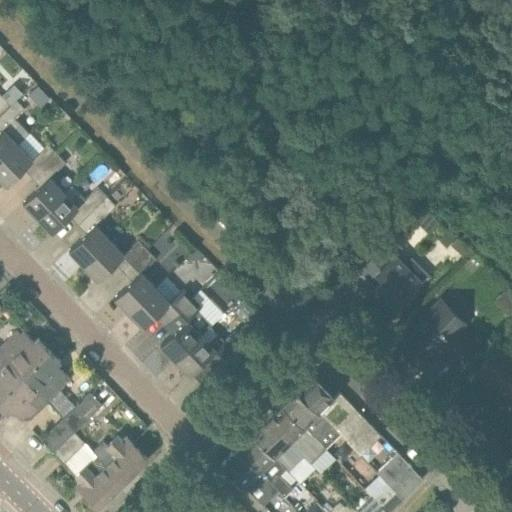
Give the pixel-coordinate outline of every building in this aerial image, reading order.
[(49,98),(37,85),(28,94),(40,107),(49,98)] [(0,132),(0,161),(18,144),(17,144),(28,133),(13,118),(23,108),(15,100),(0,114),(0,128),(2,130),(0,132)] [(18,144),(0,161),(0,178),(6,185),(23,168),(32,177),(56,153),(46,143),(31,158),(18,144)] [(23,202),(37,217),(64,192),(49,176),(64,162),(56,153),(32,177),(40,185),(23,202)] [(69,215),(77,224),(107,197),(97,186),(77,206),(64,192),(37,217),(52,232),(69,215)] [(68,249),(83,265),(110,239),(95,224),(115,205),(107,197),(77,224),(86,233),(68,249)] [(402,247),(391,236),(359,267),(359,268),(361,267),(371,277),(376,273),(381,278),(365,294),(386,314),(397,303),(400,306),(413,293),(410,290),(421,280),(395,254),(402,247)] [(456,238),(450,244),(465,259),(471,253),(456,238)] [(115,263),(123,272),(146,249),(137,240),(123,253),(110,239),(83,265),(98,280),(115,263)] [(114,297),(129,312),(156,287),(141,271),(155,258),(146,249),(123,272),(132,280),(114,297)] [(155,316),(163,325),(192,297),(183,287),(169,300),(156,287),(129,312),(143,327),(155,316)] [(160,344),(175,359),(201,334),(201,333),(210,325),(210,324),(197,310),(202,306),(192,297),(163,325),(171,334),(160,344)] [(459,329),(465,323),(441,299),(405,334),(429,358),(439,348),(451,360),(470,340),(459,329)] [(13,301),(4,309),(12,318),(22,309),(13,301)] [(201,334),(175,359),(189,375),(207,358),(221,372),(239,355),(210,325),(201,333),(201,334)] [(0,351),(9,360),(23,375),(49,349),(38,337),(34,340),(24,330),(23,331),(22,330),(19,333),(16,330),(0,344),(0,351)] [(47,400),(49,398),(66,381),(63,378),(67,374),(57,364),(60,361),(49,349),(23,375),(47,400)] [(0,396),(23,375),(9,360),(0,351),(0,396)] [(509,404),(511,401),(511,364),(499,353),(478,373),(509,404)] [(343,435),(360,454),(380,434),(338,390),(333,395),(313,373),(303,383),(302,382),(296,388),(343,435)] [(27,419),(47,400),(23,375),(0,396),(0,404),(8,412),(11,409),(21,419),(24,416),(27,419)] [(360,454),(343,435),(296,388),(290,394),(290,395),(282,404),(304,426),(316,438),(325,447),(340,433),(360,454)] [(73,431),(87,418),(101,404),(89,392),(62,418),(73,431)] [(309,445),(316,438),(304,426),(282,404),(267,418),(309,461),(317,453),(309,445)] [(309,461),(267,418),(252,433),(274,455),(275,455),(286,466),(300,453),(309,461)] [(52,453),(79,481),(77,484),(98,506),(123,482),(105,464),(105,465),(94,474),(85,464),(95,454),(81,440),(73,431),(58,446),(52,453)] [(292,488),(278,474),(286,466),(275,455),(274,455),(252,433),(244,441),(243,440),(237,446),(271,482),(278,489),(284,495),(292,488)] [(52,453),(58,446),(46,434),(40,440),(52,453)] [(105,464),(123,482),(148,458),(125,435),(121,439),(116,434),(105,445),(114,455),(105,464)] [(222,462),(262,504),(278,489),(271,482),(237,446),(230,453),(231,453),(222,462)] [(376,472),(378,475),(388,486),(410,465),(398,452),(376,472)] [(401,499),(402,499),(422,478),(410,465),(388,486),(401,499)] [(388,511),(401,499),(388,486),(378,475),(363,490),(385,511),(388,511)] [(219,511),(234,499),(225,489),(200,511),(219,511)] [(329,511),(330,511),(339,511),(342,509),(336,503),(329,511)]
